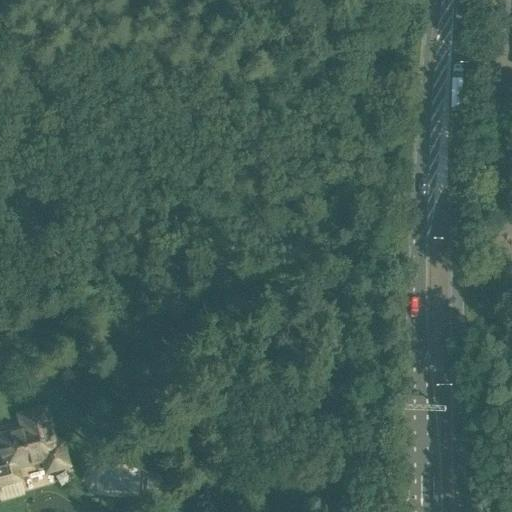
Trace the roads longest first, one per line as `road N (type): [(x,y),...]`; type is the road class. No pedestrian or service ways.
road 1 (primary): [(436,0),(409,213),(416,511)]
road 2 (primary): [(460,511),(466,0)]
road 3 (unclassified): [(511,252),(498,0)]
